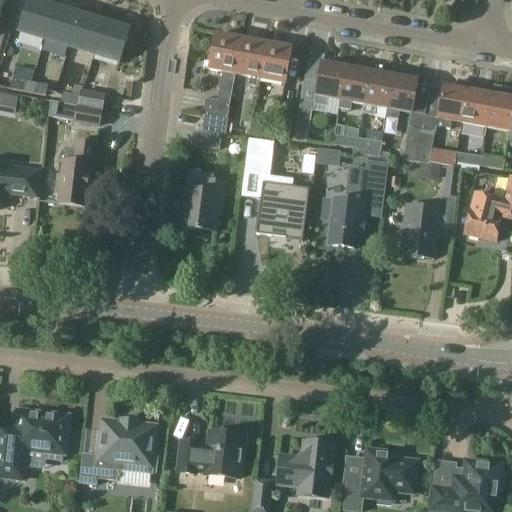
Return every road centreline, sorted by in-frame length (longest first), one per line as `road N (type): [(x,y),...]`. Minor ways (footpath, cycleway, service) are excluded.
road 1 (unclassified): [(511,427),(483,414),(0,357)]
road 2 (unclassified): [(511,362),(133,313)]
road 3 (residential): [(133,313),(173,0)]
road 4 (residential): [(470,42),(212,0)]
road 5 (unclassified): [(133,313),(0,297)]
